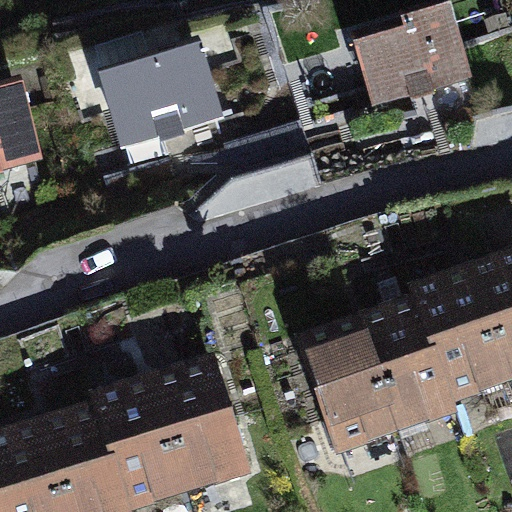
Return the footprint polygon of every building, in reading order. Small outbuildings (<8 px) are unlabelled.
[(394,44),(354,56),(373,121),(470,92),(448,17),(390,34),(394,44)] [(146,86),(106,97),(125,163),(223,134),(201,58),(143,75),(146,86)] [(0,189),(45,178),(24,94),(0,100),(0,189)] [(400,314),(288,353),(329,472),(452,430),(446,412),(511,389),(511,254),(393,295),(400,314)] [(84,423),(0,445),(0,511),(137,511),(234,486),(204,372),(79,405),(84,423)]
